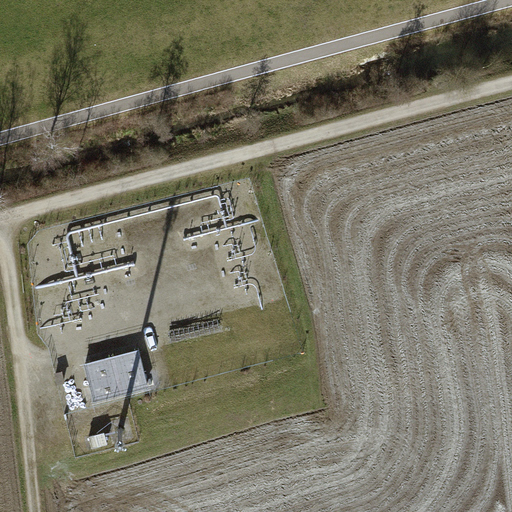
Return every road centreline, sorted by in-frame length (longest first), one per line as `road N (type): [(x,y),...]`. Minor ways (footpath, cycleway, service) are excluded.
road 1 (track): [(511,85),(0,220)]
road 2 (track): [(0,137),(510,0)]
road 3 (track): [(36,511),(1,219)]
